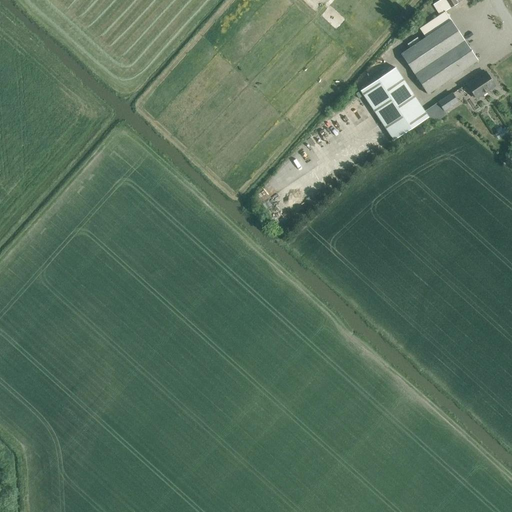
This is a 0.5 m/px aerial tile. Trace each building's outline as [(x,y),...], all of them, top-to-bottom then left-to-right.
[(440,0),(433,5),(440,15),(445,12),(458,4),(455,0),(440,0)] [(426,38),(401,54),(428,94),(478,61),(445,12),(440,15),(420,29),(426,38)] [(360,90),(394,140),(428,117),(395,67),(360,90)] [(467,85),(477,98),(495,86),(486,72),(467,85)] [(440,104),(444,110),(450,106),(446,100),(440,104)]
